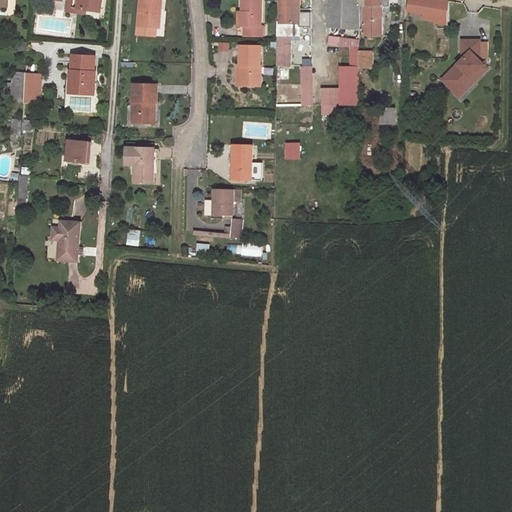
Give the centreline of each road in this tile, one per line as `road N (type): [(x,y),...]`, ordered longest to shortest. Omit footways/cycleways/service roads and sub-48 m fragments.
road 1 (track): [(119,0),(104,196)]
road 2 (residential): [(189,148),(202,49),(196,0)]
